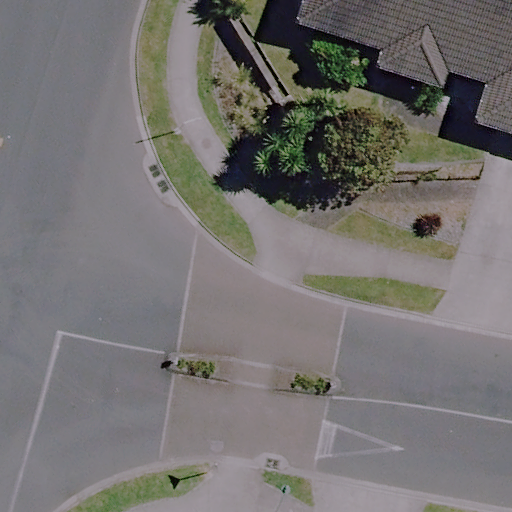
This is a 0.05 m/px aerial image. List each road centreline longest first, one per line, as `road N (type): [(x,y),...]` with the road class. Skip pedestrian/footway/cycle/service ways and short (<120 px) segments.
road 1 (residential): [(0,323),(511,420)]
road 2 (tertiary): [(0,156),(47,0)]
